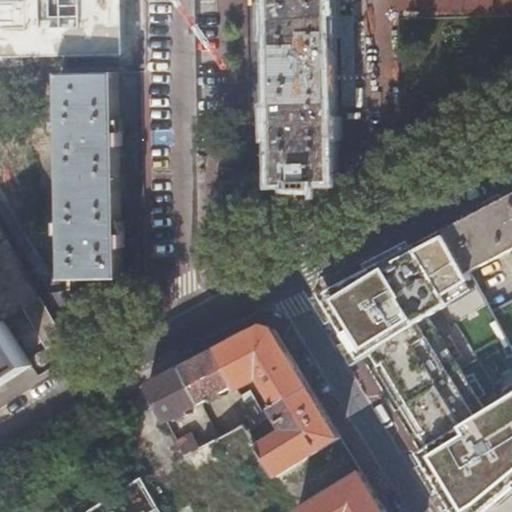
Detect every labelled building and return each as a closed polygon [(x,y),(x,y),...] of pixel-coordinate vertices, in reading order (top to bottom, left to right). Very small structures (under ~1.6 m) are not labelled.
[(0,0),(0,70),(135,68),(132,0),(0,0)] [(285,188),(324,186),(324,182),(332,182),(332,135),(332,125),(332,121),(332,82),(330,33),(330,21),(329,0),(273,0),(273,7),(266,7),(267,21),(274,21),(276,109),(269,109),(269,122),(276,123),(278,182),(285,182),(285,188)] [(65,222),(65,235),(66,278),(121,277),(120,246),(126,245),(126,232),(120,232),(119,144),(125,143),(124,129),(119,129),(118,72),(62,74),(63,122),(63,135),(65,222)] [(135,143),(135,129),(124,129),(125,143),(135,143)] [(221,207),(226,207),(241,207),(241,183),(225,183),(221,183),(221,207)] [(254,207),(254,205),(253,183),(241,183),(241,207),(254,207)] [(324,216),(324,186),(285,188),(285,217),(324,216)] [(511,194),(447,229),(471,273),(511,251),(511,194)] [(0,322),(4,320),(23,308),(47,346),(68,334),(48,302),(0,225),(0,322)] [(511,347),(471,273),(447,229),(333,287),(329,302),(360,351),(370,345),(435,453),(424,458),(456,511),(464,511),(473,506),(476,511),(481,511),(511,486),(511,347)] [(126,245),(137,245),(136,231),(126,232),(126,245)] [(0,322),(0,385),(32,365),(4,320),(0,322)] [(261,324),(217,348),(236,385),(241,395),(245,393),(242,386),(260,376),(268,389),(267,390),(273,400),(251,413),(254,418),(309,384),(275,329),(261,324)] [(217,348),(183,366),(202,403),(211,398),(212,400),(214,399),(215,400),(227,394),(225,391),(236,385),(217,348)] [(183,366),(149,384),(168,421),(178,416),(179,417),(181,416),(182,418),(193,412),(191,408),(202,403),(183,366)] [(254,418),(245,423),(248,428),(268,416),(267,415),(274,411),(284,429),(273,436),(272,435),(261,442),(260,440),(257,442),(277,475),(340,436),(309,384),(254,418)] [(235,416),(215,427),(220,437),(240,426),(235,416)] [(178,441),(186,455),(220,437),(215,427),(196,437),(193,433),(178,441)] [(387,511),(361,470),(299,509),(298,510),(299,511),(387,511)] [(162,511),(142,476),(86,511),(162,511)]
